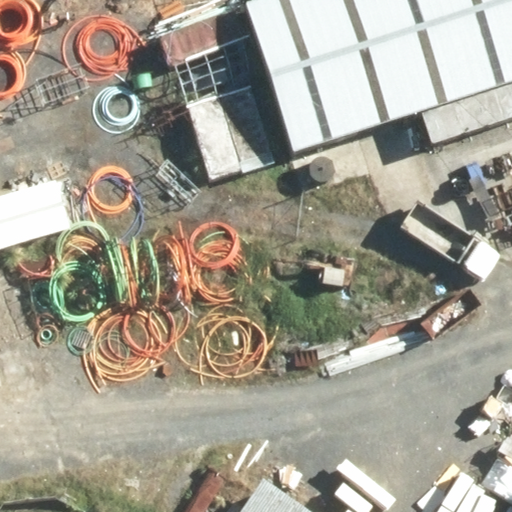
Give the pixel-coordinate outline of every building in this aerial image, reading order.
[(511,0),(203,0),(251,147),(511,62),(511,0)] [(177,7),(104,28),(114,60),(186,39),(177,7)] [(188,45),(118,64),(126,94),(196,75),(188,45)] [(204,76),(139,93),(160,171),(225,153),(204,76)] [(96,209),(74,132),(35,143),(57,220),(96,209)] [(13,170),(0,173),(0,222),(27,215),(13,170)] [(321,511),(269,476),(244,511),(321,511)] [(511,511),(511,479),(493,511),(511,511)]
